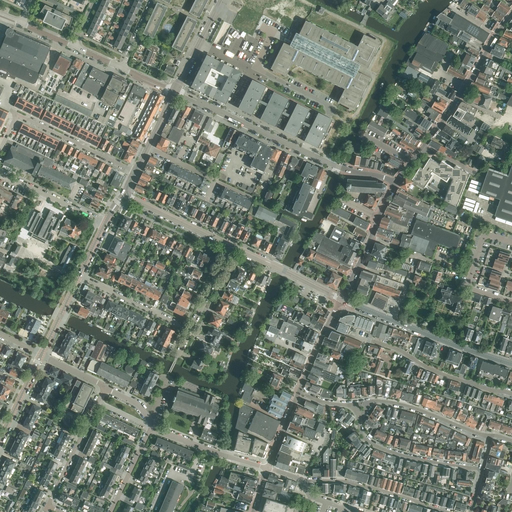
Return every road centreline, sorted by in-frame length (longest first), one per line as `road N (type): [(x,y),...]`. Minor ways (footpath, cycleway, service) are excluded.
road 1 (residential): [(395,182),(327,162),(174,91)]
road 2 (residential): [(133,171),(16,114),(0,147)]
road 3 (residential): [(511,15),(424,146)]
road 4 (residential): [(198,44),(330,112)]
road 5 (residential): [(304,479),(447,511)]
road 6 (residential): [(482,468),(382,448),(363,435),(360,421)]
road 7 (residential): [(511,302),(468,285),(487,235),(511,244)]
road 8 (residential): [(341,298),(230,245)]
road 9 (residential): [(472,383),(358,339)]
road 10 (residential): [(373,402),(490,435)]
road 11 (residential): [(188,330),(79,277)]
